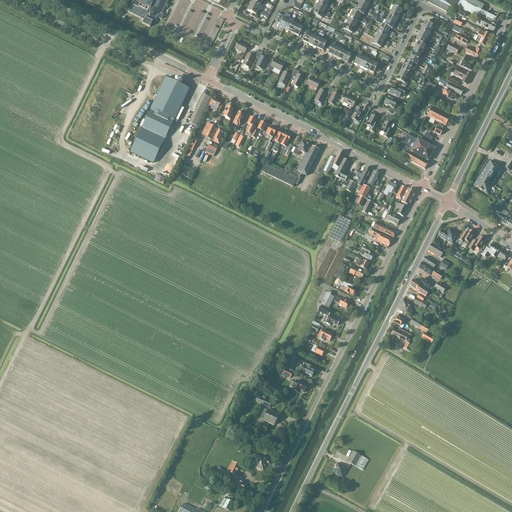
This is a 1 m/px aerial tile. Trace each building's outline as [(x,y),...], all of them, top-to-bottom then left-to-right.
[(144,20),(142,24),(150,28),(153,21),(150,20),(151,19),(155,21),(159,13),(162,14),(168,0),(131,0),(132,0),(126,12),(144,20)] [(320,0),(317,5),(326,9),(327,6),(332,9),(333,7),(320,0)] [(460,9),(477,17),(478,15),(481,10),(483,5),(472,0),(436,0),(438,1),(441,2),(444,4),(446,5),(449,6),(459,12),(460,9)] [(261,5),(252,1),(250,6),(258,10),(261,5)] [(360,2),(357,6),(371,13),(372,11),(367,9),(368,6),(360,2)] [(329,14),(324,12),(326,9),(317,5),(315,10),(328,16),(329,14)] [(256,15),(258,10),(250,6),(247,11),(252,13),(251,16),(256,19),(258,16),(256,15)] [(365,13),(370,15),(371,13),(357,6),(355,11),(361,15),(363,16),(365,13)] [(393,6),(391,11),(404,18),(405,16),(400,13),(402,10),(393,6)] [(327,18),(328,16),(315,10),(312,15),(321,19),(322,16),(327,18)] [(361,15),(355,11),(353,10),(350,15),(364,22),(365,23),(367,20),(360,17),(361,15)] [(486,13),(481,10),(478,15),(491,22),(491,24),(496,26),(500,17),(493,14),(492,16),(486,13)] [(398,18),(403,20),(404,18),(391,11),(389,16),(397,20),(398,18)] [(278,20),(277,23),(280,24),(279,27),(284,29),(288,21),(289,19),(290,16),(285,14),(284,16),(281,15),(278,20)] [(350,15),(348,20),(356,24),(358,22),(363,24),(364,22),(350,15)] [(396,23),(397,20),(389,16),(386,21),(399,28),(401,25),(396,23)] [(479,18),(476,24),(493,32),(495,27),(479,18)] [(356,24),(348,20),(346,25),(359,32),(359,31),(361,32),(362,30),(355,27),(356,24)] [(293,23),(288,21),(284,29),(288,32),(293,23)] [(293,23),(288,32),(293,34),(298,26),(295,24),(296,22),(294,21),(293,23)] [(398,30),(399,28),(386,21),(384,26),(390,29),(392,30),(394,27),(398,30)] [(425,22),(422,27),(431,31),(433,26),(437,28),(438,25),(431,22),(429,24),(425,22)] [(300,27),(298,26),(293,34),(298,36),(301,32),(303,33),(306,27),(301,25),(300,27)] [(358,34),(359,32),(346,25),(343,30),(344,30),(343,33),(349,36),(350,33),(351,34),(353,31),(358,34)] [(382,25),(379,30),(393,36),(394,37),(396,34),(394,34),(389,32),(390,29),(384,26),(382,25)] [(463,30),(453,26),(452,30),(461,34),(463,30)] [(303,41),(308,44),(312,35),(307,33),(309,29),(306,27),(303,33),(306,34),(303,41)] [(422,27),(420,32),(428,36),(431,31),(422,27)] [(377,31),(376,32),(376,34),(377,34),(385,39),(386,36),(391,39),(393,36),(379,30),(378,30),(377,31)] [(480,31),(477,36),(481,38),(487,41),(488,40),(489,40),(490,38),(489,37),(490,36),(480,31)] [(420,32),(418,36),(426,41),(428,36),(420,32)] [(317,38),(312,46),(317,49),(322,40),(324,36),(319,33),(317,38)] [(384,41),(385,39),(377,34),(374,39),(388,46),(389,44),(384,41)] [(457,34),(454,38),(466,45),(468,41),(457,34)] [(308,44),(312,46),(317,38),(312,35),(308,44)] [(418,36),(415,41),(417,42),(420,44),(423,45),(424,45),(426,46),(427,47),(428,45),(424,43),(426,41),(418,36)] [(487,41),(481,38),(478,44),(484,47),(487,41)] [(387,48),(388,46),(374,39),(372,44),(373,45),(372,46),(378,49),(379,48),(380,48),(382,46),(387,48)] [(326,50),(327,48),(330,42),(327,41),(326,43),(322,40),(317,49),(322,51),(324,48),(326,50)] [(239,58),(237,61),(240,62),(242,59),(248,47),(238,42),(236,45),(235,49),(242,52),(239,58)] [(333,43),(330,42),(327,48),(326,50),(329,51),(328,54),(333,56),(337,48),(332,45),(333,43)] [(417,42),(415,47),(423,52),(425,49),(427,50),(428,47),(427,47),(426,46),(424,45),(423,45),(420,44),(417,42)] [(458,50),(449,45),(446,49),(456,54),(458,50)] [(415,47),(413,52),(423,57),(424,55),(422,54),(423,52),(415,47)] [(467,48),(465,53),(478,59),(483,50),(477,47),(474,52),(467,48)] [(337,48),(333,56),(337,59),(342,50),(342,49),(340,48),(340,49),(337,48)] [(337,59),(342,61),(347,53),(342,50),(337,59)] [(356,59),(354,64),(359,66),(363,58),(360,57),(362,52),(357,50),(356,52),(353,58),(356,59)] [(351,57),(353,58),(356,52),(353,51),(353,52),(350,51),(349,54),(347,53),(342,61),(347,64),(351,57)] [(413,52),(410,57),(419,61),(420,58),(422,59),(423,57),(413,52)] [(259,59),(256,67),(262,70),(267,60),(261,57),(262,54),(259,53),(257,58),(259,59)] [(248,55),(243,65),(249,68),(254,58),(248,55)] [(466,55),(460,67),(472,72),(478,61),(466,55)] [(408,61),(408,62),(416,66),(419,61),(410,57),(408,61)] [(363,58),(359,66),(364,69),(368,61),(369,59),(366,58),(365,60),(363,58)] [(368,61),(364,69),(368,71),(373,63),(372,63),(373,61),(371,60),(369,59),(368,61)] [(272,64),(269,62),(267,68),(264,74),(266,75),(269,74),(270,72),(272,71),(274,68),(280,72),(282,69),(284,65),(274,60),(272,64)] [(406,60),(403,65),(412,69),(413,67),(415,68),(416,66),(408,62),(408,61),(406,60)] [(373,63),(368,71),(373,74),(375,71),(378,73),(381,65),(378,63),(376,62),(375,64),(373,63)] [(412,69),(403,65),(401,70),(409,74),(411,75),(412,76),(413,73),(410,72),(412,69)] [(462,80),(461,82),(466,85),(471,76),(457,68),(453,75),(462,80)] [(294,82),(292,85),(298,88),(304,78),(297,75),(298,72),(293,69),(290,75),(293,76),(291,80),(294,82)] [(410,77),(411,75),(409,74),(401,70),(399,75),(407,79),(408,76),(410,77)] [(284,72),(279,83),(285,86),(290,76),(284,72)] [(399,75),(396,80),(398,81),(397,84),(400,85),(401,86),(405,88),(406,85),(408,83),(406,82),(407,79),(399,75)] [(449,77),(447,81),(449,82),(457,86),(458,83),(459,82),(449,77)] [(153,164),(165,139),(173,121),(189,89),(166,78),(150,110),(151,110),(130,153),(153,164)] [(318,87),(320,83),(310,78),(308,81),(306,80),(303,86),(306,87),(307,85),(317,90),(318,87)] [(456,88),(457,87),(440,78),(438,82),(447,86),(446,89),(460,96),(462,91),(456,88)] [(430,89),(434,90),(436,86),(427,82),(423,89),(429,92),(430,89)] [(332,95),(328,103),(334,106),(340,96),(333,93),(335,90),(329,87),(327,93),(332,95)] [(403,96),(406,91),(399,88),(398,90),(392,87),(389,94),(399,98),(401,95),(403,96)] [(320,90),(315,101),(316,102),(317,103),(318,103),(321,104),(326,94),(320,90)] [(444,90),(442,95),(457,103),(459,98),(444,90)] [(189,123),(191,124),(196,127),(210,98),(203,94),(196,109),(189,123)] [(435,104),(435,103),(453,111),(456,105),(434,94),(430,102),(435,104)] [(342,105),(343,103),(348,105),(347,108),(351,110),(354,105),(356,101),(346,96),(344,99),(342,98),(339,104),(342,105)] [(392,102),(386,99),(384,104),(394,109),(396,105),(398,106),(400,101),(394,98),(392,102)] [(213,99),(212,102),(209,108),(216,112),(218,108),(220,109),(223,104),(220,103),(213,99)] [(356,108),(351,119),(357,122),(363,112),(365,113),(368,107),(365,105),(361,111),(356,108)] [(228,107),(224,114),(226,114),(224,117),(230,120),(232,117),(230,117),(233,109),(230,108),(228,107)] [(425,115),(426,116),(427,117),(439,123),(436,127),(434,132),(440,136),(442,130),(438,128),(440,124),(445,126),(450,118),(428,107),(426,110),(427,110),(425,113),(425,114),(425,115)] [(239,127),(242,120),(244,119),(244,116),(244,115),(239,112),(237,114),(237,116),(236,116),(233,124),(239,127)] [(370,128),(369,131),(374,133),(378,126),(375,124),(378,119),(371,116),(366,126),(370,128)] [(250,126),(246,132),(252,135),(254,130),(255,128),(253,127),(256,120),(250,117),(247,124),(250,126)] [(254,130),(252,135),(251,137),(255,139),(258,133),(260,133),(261,131),(263,132),(266,125),(260,122),(257,129),(257,132),(254,130)] [(384,134),(382,137),(388,139),(391,131),(389,130),(391,125),(385,122),(380,132),(384,134)] [(210,125),(204,136),(211,139),(212,136),(216,128),(210,125)] [(266,135),(269,136),(272,138),(276,130),(272,128),(269,126),(267,131),(266,131),(263,135),(265,136),(266,135)] [(218,128),(212,142),(219,145),(225,132),(218,128)] [(280,145),(280,144),(285,134),(279,131),(274,142),(275,142),(275,144),(276,145),(274,148),(278,150),(280,145)] [(286,147),(291,136),(285,134),(280,144),(282,146),(286,147)] [(427,161),(434,149),(418,139),(417,140),(407,134),(400,145),(411,151),(410,152),(411,152),(406,160),(424,170),(427,164),(422,161),(423,159),(427,161)] [(300,152),(304,142),(299,139),(294,149),(300,152)] [(304,142),(300,152),(306,155),(310,145),(304,142)] [(289,145),(284,155),(288,156),(293,147),(289,145)] [(313,159),(319,162),(323,152),(317,150),(313,159)] [(323,152),(319,162),(324,165),(329,155),(323,152)] [(336,171),(342,159),(345,155),(338,152),(334,160),(330,157),(323,171),(328,174),(328,173),(329,174),(332,170),(330,169),(331,168),(336,171)] [(348,176),(343,173),(349,162),(343,159),(334,176),(330,184),(332,186),(336,177),(341,180),(339,183),(347,187),(345,190),(351,193),(352,194),(355,188),(356,186),(354,186),(355,184),(350,181),(349,183),(348,182),(349,180),(346,178),(348,176)] [(254,161),(251,167),(259,171),(261,165),(254,161)] [(478,179),(473,185),(478,189),(482,192),(482,191),(487,194),(490,189),(491,189),(490,189),(493,186),(493,185),(497,178),(497,179),(498,178),(502,171),(502,172),(502,171),(503,169),(493,163),(492,165),(489,163),(489,162),(490,162),(489,161),(488,163),(486,166),(485,168),(484,168),(484,169),(483,171),(482,171),(483,171),(481,173),(481,174),(480,176),(479,176),(479,177),(480,178),(478,180),(478,179)] [(363,186),(371,170),(366,168),(357,185),(362,188),(359,193),(360,194),(359,197),(364,199),(365,200),(367,195),(370,189),(363,186)] [(379,175),(373,172),(367,184),(373,187),(374,185),(375,185),(376,185),(377,184),(377,183),(378,182),(377,182),(376,181),(379,175)] [(260,173),(257,178),(267,183),(269,178),(260,173)] [(257,178),(255,183),(264,188),(267,183),(257,178)] [(390,180),(388,185),(383,194),(390,198),(392,193),(395,194),(399,185),(390,180)] [(255,183),(252,188),(262,193),(264,188),(255,183)] [(406,189),(399,185),(395,194),(397,195),(396,198),(400,200),(406,189)] [(252,188),(250,193),(259,198),(262,193),(252,188)] [(401,202),(405,204),(409,206),(415,194),(415,193),(407,189),(401,202)] [(283,190),(281,195),(287,198),(289,193),(283,190)] [(250,193),(248,198),(257,202),(259,198),(250,193)] [(289,193),(287,198),(293,201),(296,196),(289,193)] [(360,207),(364,199),(359,197),(356,205),(360,207)] [(248,198),(245,203),(255,207),(257,202),(248,198)] [(508,215),(509,214),(502,209),(505,203),(502,201),(497,208),(495,212),(499,215),(496,219),(501,222),(505,216),(507,217),(508,215)] [(312,202),(310,207),(319,212),(322,207),(312,202)] [(398,207),(396,210),(398,211),(396,214),(403,217),(407,209),(398,204),(397,207),(398,207)] [(364,206),(362,212),(367,215),(370,209),(367,208),(364,206)] [(310,207),(308,212),(317,216),(319,212),(310,207)] [(274,209),(271,214),(277,217),(280,212),(274,209)] [(280,212),(277,217),(284,221),(286,216),(280,212)] [(308,212),(305,217),(315,221),(317,216),(308,212)] [(397,226),(398,222),(400,219),(389,214),(386,220),(397,226)] [(511,229),(511,217),(508,215),(507,217),(505,216),(501,222),(511,229)] [(305,217),(303,221),(312,226),(315,221),(305,217)] [(351,223),(339,217),(328,238),(340,244),(351,223)] [(303,221),(301,226),(310,231),(312,226),(303,221)] [(375,223),(373,228),(393,238),(395,233),(375,223)] [(301,226),(298,231),(307,236),(310,231),(301,226)] [(372,229),(372,230),(369,234),(378,238),(380,233),(372,229)] [(441,231),(437,236),(452,245),(458,236),(455,234),(455,233),(448,229),(446,234),(441,231)] [(463,232),(458,240),(467,245),(474,234),(469,230),(466,234),(463,232)] [(378,238),(376,241),(388,247),(392,239),(380,233),(378,238)] [(475,247),(479,250),(484,241),(479,237),(476,243),(473,241),(468,248),(472,251),(475,247)] [(431,244),(428,251),(440,259),(444,252),(431,244)] [(485,248),(480,254),(485,258),(488,253),(494,257),(499,250),(496,248),(497,247),(492,244),(491,245),(488,250),(485,248)] [(364,256),(363,257),(370,261),(373,256),(367,253),(369,250),(363,247),(360,254),(364,256)] [(501,252),(497,257),(503,261),(507,256),(501,252)] [(366,270),(369,264),(363,261),(360,259),(356,257),(355,258),(357,259),(355,264),(360,267),(366,270)] [(433,269),(436,264),(425,257),(422,262),(433,269)] [(442,260),(439,267),(444,270),(448,264),(442,260)] [(422,263),(418,268),(429,276),(430,274),(440,280),(442,276),(422,263)] [(340,280),(345,270),(343,269),(345,266),(342,264),(335,276),(334,277),(340,280)] [(352,268),(349,275),(353,276),(354,275),(361,279),(364,273),(352,268)] [(348,285),(344,283),(340,280),(334,277),(332,281),(335,283),(334,284),(339,287),(340,285),(343,287),(343,286),(346,287),(344,292),(349,294),(349,293),(353,295),(355,291),(351,289),(352,286),(348,284),(348,285)] [(431,285),(422,279),(419,284),(419,285),(427,290),(431,285)] [(418,286),(419,285),(419,284),(413,280),(409,287),(415,291),(418,286)] [(437,283),(434,288),(443,293),(446,289),(437,283)] [(428,292),(418,286),(415,291),(425,297),(428,292)] [(321,305),(320,307),(325,310),(326,308),(328,309),(334,298),(330,296),(330,295),(331,294),(327,292),(327,293),(324,291),(318,303),(321,305)] [(346,309),(349,303),(341,299),(336,297),(334,301),(339,304),(338,305),(346,309)] [(416,298),(414,303),(420,307),(420,308),(424,310),(427,304),(423,302),(417,298),(416,298)] [(409,312),(411,309),(409,308),(411,305),(403,300),(398,309),(406,314),(407,311),(409,312)] [(318,309),(317,311),(328,317),(326,321),(325,323),(330,326),(332,323),(337,326),(339,321),(329,316),(329,315),(330,313),(325,310),(320,307),(319,307),(318,309)] [(401,324),(404,326),(406,321),(400,318),(399,319),(395,317),(393,322),(393,323),(393,324),(395,325),(396,324),(400,326),(401,324)] [(426,333),(429,328),(413,319),(410,324),(426,333)] [(398,332),(394,330),(391,335),(405,342),(405,341),(407,343),(411,335),(399,329),(398,332)] [(318,338),(323,341),(325,339),(329,341),(332,335),(322,330),(318,338)] [(424,333),(421,338),(431,344),(434,339),(424,333)] [(403,349),(405,350),(409,352),(411,346),(406,344),(405,345),(403,349)] [(321,356),(323,353),(324,351),(314,345),(311,351),(321,356)] [(292,357),(288,366),(289,367),(292,368),(296,359),(292,357)] [(289,367),(288,366),(287,366),(286,368),(282,375),(290,378),(292,374),(292,373),(293,371),(288,369),(289,367)] [(307,375),(311,377),(314,371),(306,367),(305,370),(301,368),(298,375),(306,378),(307,375)] [(297,381),(292,390),(298,393),(299,391),(303,393),(307,386),(300,383),(300,382),(297,381)] [(259,403),(262,405),(269,409),(271,403),(265,400),(264,400),(261,399),(257,398),(256,401),(259,403)] [(268,410),(263,421),(274,426),(279,415),(268,410)] [(349,458),(346,462),(360,469),(366,459),(352,451),(348,458),(349,458)] [(255,454),(254,456),(254,457),(256,458),(252,467),(263,473),(269,461),(255,454)] [(234,463),(229,472),(235,475),(239,466),(234,463)] [(337,463),(332,472),(342,478),(347,469),(337,463)] [(245,485),(236,481),(234,486),(242,490),(245,485)] [(223,498),(219,506),(229,511),(233,503),(230,501),(228,500),(223,498)]
